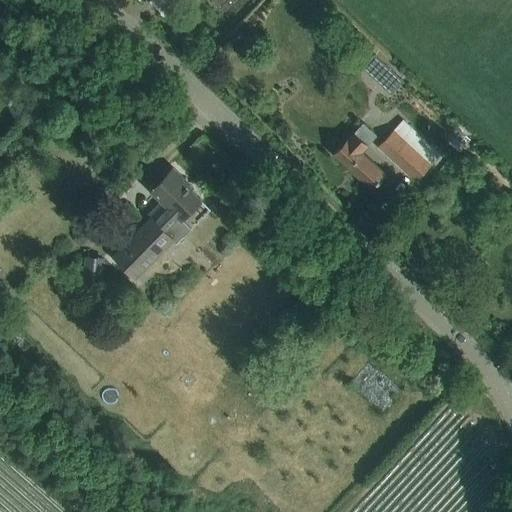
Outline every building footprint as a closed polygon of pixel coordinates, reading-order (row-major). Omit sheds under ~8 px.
[(403,80),(374,53),(361,66),(391,93),(403,80)] [(361,88),(386,112),(396,101),(372,78),(361,88)] [(403,120),(378,146),(415,180),(439,154),(403,120)] [(362,122),(334,153),(371,187),(384,172),(361,150),(376,134),(362,122)] [(185,178),(173,166),(151,189),(169,207),(155,221),(150,216),(113,254),(136,277),(172,239),(176,243),(191,228),(181,218),(201,198),(184,182),(183,182),(183,181),(185,178)] [(104,258),(85,257),(83,282),(102,283),(104,258)]
